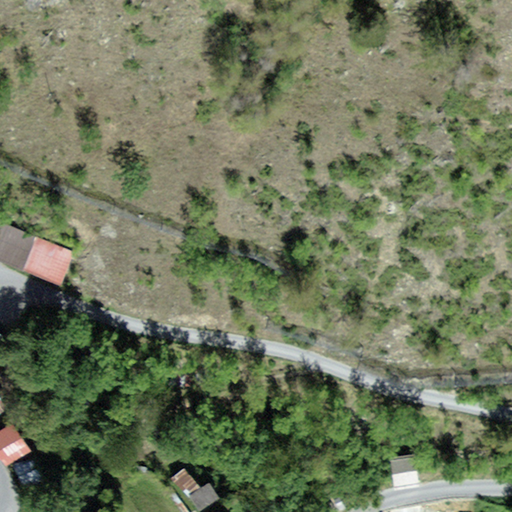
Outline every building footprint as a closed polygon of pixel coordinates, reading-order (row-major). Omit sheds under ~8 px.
[(74,247),(0,218),(0,255),(61,279),(74,247)] [(6,378),(0,381),(0,416),(21,404),(6,378)] [(35,418),(11,435),(30,462),(54,446),(35,418)] [(422,454),(397,457),(401,485),(426,482),(422,454)] [(56,455),(37,467),(51,490),(70,478),(56,455)] [(223,498),(187,465),(177,477),(212,509),(223,498)]
